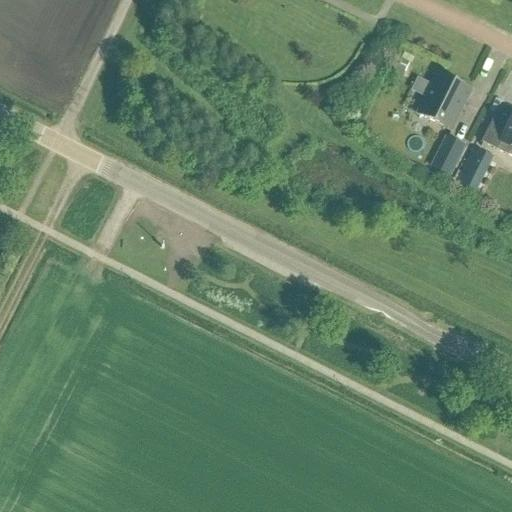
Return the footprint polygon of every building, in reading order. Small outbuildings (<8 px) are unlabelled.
[(393,67),(404,73),(408,64),(397,58),(393,67)] [(448,132),(469,92),(438,77),(418,117),(448,132)] [(511,149),(511,117),(508,127),(493,120),(481,145),(508,158),(511,149)] [(429,170),(449,180),(464,149),(444,139),(429,170)] [(408,176),(423,175),(422,150),(407,151),(408,176)] [(473,151),(466,165),(484,174),(491,160),(473,151)]
